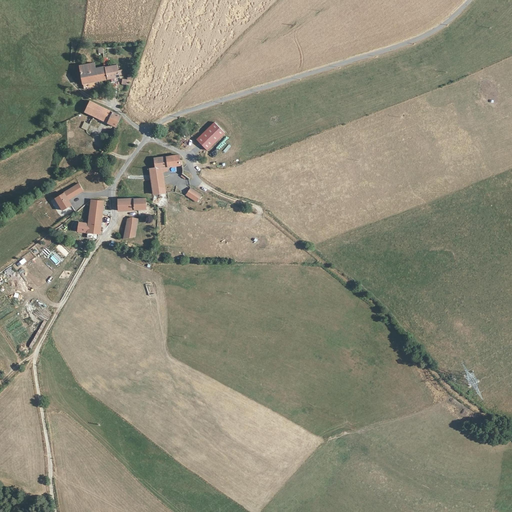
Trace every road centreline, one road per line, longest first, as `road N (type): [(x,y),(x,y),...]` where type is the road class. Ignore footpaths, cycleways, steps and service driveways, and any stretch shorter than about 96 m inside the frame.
road 1 (unclassified): [(469,0),(418,38),(171,116),(146,135)]
road 2 (track): [(100,240),(35,354),(56,511)]
